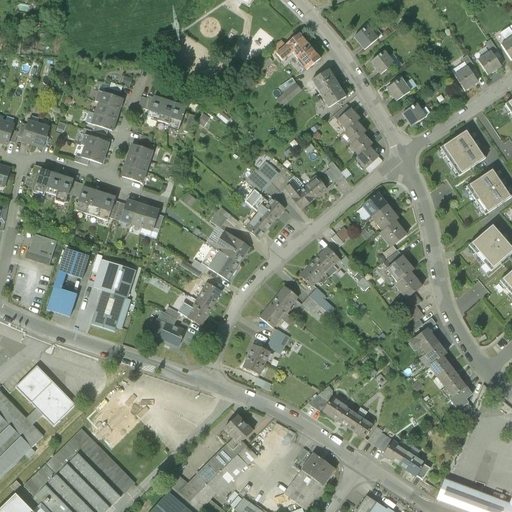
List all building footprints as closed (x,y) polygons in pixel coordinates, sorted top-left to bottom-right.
[(367,27),(353,38),(364,51),(377,40),(367,27)] [(292,53),(296,58),(309,47),(300,35),(285,47),(275,55),(281,62),(292,53)] [(511,37),(500,45),(510,60),(511,58),(511,37)] [(271,49),(275,55),(285,47),(281,41),(271,49)] [(485,44),(490,52),(493,56),(498,52),(490,41),(485,44)] [(319,60),(309,47),(296,58),(306,70),(319,60)] [(370,63),(380,75),(393,65),(383,52),(370,63)] [(490,52),(477,60),(487,76),(500,67),(493,56),(490,52)] [(265,69),(272,63),(266,56),(259,63),(265,69)] [(462,59),(467,67),(469,71),(474,68),(467,56),(462,59)] [(467,67),(454,76),(464,91),(477,82),(469,71),(467,67)] [(311,82),(320,96),(337,85),(329,71),(311,82)] [(132,79),(125,77),(122,85),(130,87),(132,79)] [(279,87),(283,94),(295,84),(292,79),(279,87)] [(401,79),(387,89),(396,102),(410,92),(401,79)] [(112,84),(110,90),(121,94),(123,88),(112,84)] [(301,91),(295,84),(283,94),(282,95),(287,102),(301,91)] [(345,98),(337,85),(320,96),(328,109),(345,98)] [(119,99),(121,94),(110,90),(106,89),(104,94),(119,99)] [(96,103),(99,104),(120,111),(123,100),(119,99),(104,94),(100,93),(96,103)] [(147,97),(146,100),(143,109),(149,111),(153,99),(147,97)] [(143,111),(143,109),(146,100),(140,98),(137,109),(143,111)] [(147,119),(158,122),(164,102),(153,99),(149,111),(147,119)] [(158,122),(168,126),(174,105),(164,102),(158,122)] [(117,122),(120,111),(99,104),(96,115),(117,122)] [(185,109),(174,105),(168,126),(169,126),(169,128),(178,131),(185,109)] [(333,117),(337,121),(350,109),(346,105),(333,117)] [(416,105),(402,115),(410,128),(425,118),(416,105)] [(337,121),(346,131),(356,121),(359,119),(350,109),(337,121)] [(113,132),(117,122),(96,115),(93,126),(95,126),(108,131),(113,132)] [(189,115),(183,132),(189,134),(195,117),(189,115)] [(343,133),(352,144),(362,134),(365,132),(356,121),(346,131),(343,133)] [(13,126),(3,122),(0,130),(0,143),(7,145),(13,126)] [(21,142),(31,145),(38,125),(28,122),(26,126),(22,139),(21,142)] [(65,125),(60,123),(57,131),(62,133),(65,125)] [(21,124),(18,133),(17,137),(22,139),(26,126),(21,124)] [(48,128),(38,125),(31,145),(42,148),(48,128)] [(56,126),(51,125),(47,136),(52,137),(50,146),(56,148),(60,135),(54,133),(56,126)] [(95,126),(93,132),(97,134),(106,137),(108,131),(95,126)] [(95,139),(97,134),(93,132),(84,129),(82,135),(85,136),(95,139)] [(14,144),(17,137),(18,133),(13,131),(9,143),(14,144)] [(466,131),(440,149),(458,177),(485,159),(466,131)] [(349,146),(358,156),(368,147),(371,144),(362,134),(352,144),(349,146)] [(82,146),(85,147),(105,154),(109,143),(95,139),(85,136),(82,146)] [(140,136),(139,142),(148,145),(150,145),(151,139),(140,136)] [(302,142),(298,137),(290,144),(293,149),(302,142)] [(146,150),(148,145),(139,142),(137,141),(135,147),(146,150)] [(314,149),(307,141),(301,147),(307,154),(314,149)] [(130,145),(127,156),(148,163),(151,152),(146,150),(135,147),(130,145)] [(102,165),(105,154),(85,147),(82,159),(89,161),(102,165)] [(378,157),(368,147),(358,156),(355,159),(364,169),(378,157)] [(127,156),(123,166),(144,173),(148,163),(127,156)] [(89,161),(82,159),(76,157),(74,162),(87,167),(89,161)] [(382,162),(378,157),(364,169),(368,174),(382,162)] [(252,184),(262,192),(278,175),(265,162),(257,171),(261,175),(252,184)] [(324,173),(333,184),(343,176),(332,162),(326,166),(329,169),(324,173)] [(0,166),(0,185),(5,187),(10,169),(0,166)] [(24,186),(34,189),(40,170),(38,169),(38,167),(34,166),(30,178),(26,177),(24,186)] [(141,184),(144,173),(123,166),(120,177),(141,184)] [(43,196),(46,188),(50,173),(40,170),(34,189),(33,192),(43,196)] [(492,170),(466,188),(484,216),(511,198),(492,170)] [(62,177),(50,173),(46,188),(58,191),(62,177)] [(312,182),(303,189),(312,201),(326,190),(315,176),(310,180),(312,182)] [(72,180),(62,177),(58,191),(55,200),(65,203),(68,195),(72,182),(72,180)] [(84,186),(72,182),(68,195),(79,199),(83,188),(84,186)] [(300,210),(312,201),(303,189),(300,192),(293,183),(284,189),(300,210)] [(76,211),(86,214),(94,191),(83,188),(79,199),(76,211)] [(86,214),(97,218),(104,195),(94,191),(86,214)] [(371,218),(387,205),(377,194),(361,207),(371,218)] [(115,198),(104,195),(97,218),(108,221),(108,219),(114,202),(115,198)] [(190,207),(195,200),(188,195),(183,202),(190,207)] [(270,198),(258,213),(271,224),(284,209),(270,198)] [(120,223),(131,226),(137,204),(127,201),(125,205),(120,223)] [(108,219),(120,223),(125,205),(114,202),(108,219)] [(131,226),(141,230),(148,208),(137,204),(131,226)] [(371,218),(382,232),(395,222),(398,219),(387,205),(371,218)] [(159,211),(148,208),(141,230),(152,233),(153,231),(158,216),(159,211)] [(237,223),(221,208),(216,213),(225,219),(234,227),(237,223)] [(47,217),(31,209),(28,214),(44,222),(47,217)] [(219,229),(225,219),(216,213),(210,223),(219,229)] [(259,239),(271,224),(258,213),(245,228),(259,239)] [(163,217),(158,216),(153,231),(158,232),(163,217)] [(405,236),(395,222),(382,232),(379,235),(391,249),(394,246),(405,236)] [(511,248),(492,225),(468,246),(490,272),(511,253),(511,248)] [(349,236),(343,228),(336,234),(343,242),(349,236)] [(368,235),(364,230),(359,234),(363,238),(368,235)] [(219,252),(225,256),(239,265),(249,249),(224,232),(213,248),(219,252)] [(343,243),(335,235),(330,239),(339,247),(343,243)] [(34,237),(29,253),(26,252),(23,259),(49,267),(56,244),(34,237)] [(384,255),(388,259),(398,251),(394,246),(391,249),(384,255)] [(314,263),(325,274),(333,265),(334,266),(340,260),(328,248),(319,258),(314,263)] [(398,251),(388,259),(383,263),(388,269),(403,257),(398,251)] [(208,269),(214,273),(225,256),(219,252),(208,269)] [(239,265),(225,256),(214,273),(228,282),(239,265)] [(388,269),(399,283),(411,273),(414,270),(403,257),(388,269)] [(357,270),(345,258),(341,263),(353,275),(357,270)] [(199,280),(202,274),(190,266),(181,260),(178,266),(199,280)] [(194,261),(190,266),(202,274),(206,269),(194,261)] [(325,274),(314,263),(309,268),(300,276),(312,288),(318,283),(317,282),(325,274)] [(325,274),(329,278),(337,270),(334,266),(333,265),(325,274)] [(511,270),(499,282),(511,297),(511,270)] [(422,287),(411,273),(399,283),(396,285),(407,299),(408,299),(415,293),(422,287)] [(329,278),(325,274),(317,282),(318,283),(321,286),(329,278)] [(195,301),(210,310),(220,293),(205,284),(195,301)] [(283,288),(271,303),(285,314),(289,308),(295,301),(297,299),(283,288)] [(316,289),(308,297),(321,308),(329,316),(334,310),(322,299),(325,297),(316,289)] [(77,296),(54,290),(48,312),(70,318),(77,296)] [(102,292),(92,327),(116,333),(117,328),(125,330),(133,300),(102,292)] [(421,303),(415,293),(408,299),(407,299),(405,301),(411,310),(416,307),(421,303)] [(313,317),(321,308),(308,297),(301,306),(305,309),(313,317)] [(210,310),(195,301),(185,318),(200,327),(210,310)] [(301,306),(295,301),(289,308),(298,317),(305,309),(301,306)] [(281,319),(285,314),(271,303),(259,318),(272,329),(281,319)] [(423,316),(416,307),(411,310),(406,315),(413,325),(419,320),(418,320),(423,316)] [(167,315),(176,321),(180,315),(167,308),(164,314),(167,315)] [(293,320),(285,314),(281,319),(289,326),(293,320)] [(176,321),(167,315),(164,320),(178,329),(181,323),(176,321)] [(431,319),(422,326),(421,327),(425,332),(427,330),(427,331),(435,325),(431,319)] [(422,326),(419,320),(413,325),(408,328),(412,334),(421,327),(422,326)] [(178,348),(185,333),(167,325),(160,340),(178,348)] [(425,354),(437,344),(427,331),(427,330),(425,332),(410,343),(416,351),(420,348),(425,354)] [(275,331),(266,347),(279,355),(283,347),(288,339),(275,331)] [(295,343),(288,339),(283,347),(290,351),(295,343)] [(372,346),(368,339),(363,342),(366,349),(372,346)] [(445,355),(437,344),(425,354),(432,364),(441,357),(445,355)] [(252,345),(247,357),(264,365),(269,353),(252,345)] [(259,376),(264,365),(247,357),(242,368),(259,376)] [(429,367),(437,377),(449,368),(441,357),(432,364),(429,367)] [(26,419),(0,392),(0,480),(43,437),(32,426),(43,416),(54,427),(76,406),(37,367),(16,389),(36,409),(26,419)] [(437,377),(445,387),(457,378),(449,368),(437,377)] [(457,378),(445,387),(445,388),(452,398),(465,388),(457,378)] [(270,385),(257,379),(254,386),(267,391),(270,385)] [(422,388),(417,382),(411,386),(416,392),(422,388)] [(321,414),(322,412),(328,403),(324,401),(332,390),(328,387),(307,405),(321,414)] [(452,398),(445,388),(440,391),(448,401),(449,400),(452,398)] [(471,396),(465,388),(452,398),(449,400),(458,411),(467,404),(465,401),(471,396)] [(116,446),(141,422),(119,398),(93,422),(116,446)] [(322,412),(347,428),(356,415),(331,398),(328,403),(322,412)] [(472,410),(467,404),(458,411),(467,423),(472,410)] [(373,425),(356,415),(347,428),(364,440),(373,425)] [(238,446),(241,443),(251,432),(236,417),(222,431),(238,446)] [(367,441),(384,452),(391,441),(381,434),(382,432),(376,428),(367,441)] [(107,456),(83,431),(24,488),(40,505),(47,511),(108,511),(127,494),(135,486),(136,485),(107,456)] [(382,456),(398,467),(408,452),(391,441),(384,452),(382,456)] [(186,485),(178,494),(196,511),(197,511),(214,495),(218,498),(248,468),(247,467),(256,458),(241,443),(238,446),(232,452),(226,445),(186,485)] [(424,463),(408,452),(398,467),(415,477),(422,466),(424,463)] [(335,470),(314,455),(284,495),(305,511),(335,470)] [(428,469),(422,466),(415,477),(420,481),(428,469)] [(161,478),(178,494),(186,485),(170,469),(161,478)] [(436,501),(465,511),(511,511),(511,498),(509,506),(444,481),(436,501)] [(188,511),(167,493),(150,511),(188,511)] [(32,511),(16,495),(0,510),(0,511),(47,511),(40,505),(33,511),(32,511)] [(231,506),(236,509),(243,499),(238,496),(231,506)] [(387,511),(366,498),(357,511),(387,511)] [(236,509),(234,511),(236,511),(260,511),(243,499),(236,509)]
